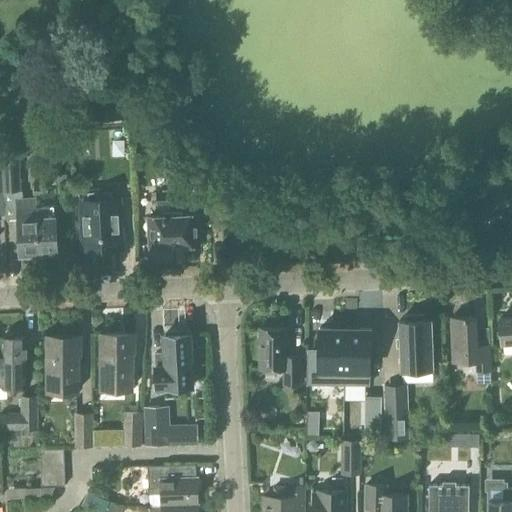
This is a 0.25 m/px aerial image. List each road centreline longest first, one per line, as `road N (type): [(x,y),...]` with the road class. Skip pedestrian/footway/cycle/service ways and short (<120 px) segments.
road 1 (residential): [(511,270),(223,290)]
road 2 (residential): [(223,290),(0,300)]
road 3 (residential): [(235,511),(223,290)]
